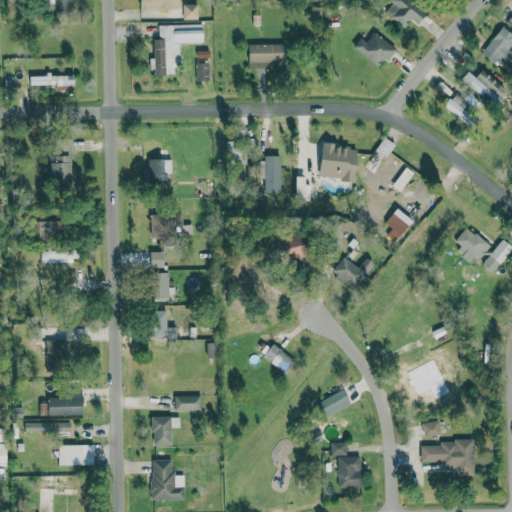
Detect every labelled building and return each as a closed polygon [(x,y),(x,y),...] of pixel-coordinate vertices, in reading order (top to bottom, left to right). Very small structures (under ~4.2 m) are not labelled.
[(178,0),(139,0),(140,9),(179,9),(178,0)] [(417,24),(426,13),(409,0),(391,0),(382,11),(403,28),(410,19),(417,24)] [(198,19),(198,4),(183,4),(182,19),(198,19)] [(158,25),(158,39),(153,39),(154,75),(173,75),(173,66),(179,66),(179,43),(202,42),(202,24),(158,25)] [(494,63),(496,60),(509,70),(511,65),(511,53),(508,50),(511,44),(511,34),(501,26),(481,54),(494,63)] [(366,42),(360,37),(352,46),(378,68),(395,48),(375,31),(366,42)] [(247,44),(248,68),(285,67),(284,43),(247,44)] [(467,71),(460,80),(487,101),(501,83),(482,68),(475,77),(467,71)] [(56,85),(56,90),(73,90),(72,74),(29,75),(30,85),(56,85)] [(444,105),(469,127),(480,115),(455,92),(444,105)] [(412,173),(387,155),(390,150),(387,147),(390,142),(384,138),(368,160),(370,162),(365,169),(373,175),(377,170),(385,176),(378,185),(387,192),(392,186),(399,191),(412,173)] [(49,161),(49,182),(70,182),(72,140),(56,139),(55,161),(49,161)] [(319,178),(354,180),(355,145),(321,143),(319,178)] [(279,193),(280,155),(261,154),(260,179),(264,179),(263,192),(279,193)] [(148,158),(149,184),(167,184),(167,174),(171,174),(170,157),(148,158)] [(391,228),(386,235),(394,242),(412,220),(396,208),(385,223),(391,228)] [(150,237),(190,236),(190,225),(182,226),(181,213),(150,214),(150,237)] [(61,220),(34,220),(34,234),(61,235),(61,220)] [(451,243),(472,263),(488,246),(467,226),(451,243)] [(305,258),(304,237),(279,238),(280,259),(305,258)] [(511,249),(511,247),(501,239),(481,264),(493,273),(511,249)] [(77,261),(77,250),(40,251),(41,262),(77,261)] [(163,267),(163,251),(150,251),(150,268),(163,267)] [(366,257),(357,268),(343,257),(331,272),(353,290),(374,264),(366,257)] [(167,272),(153,273),(154,298),(168,297),(167,272)] [(166,311),(151,311),(151,338),(176,338),(176,327),(166,327),(166,311)] [(28,343),(42,341),(39,329),(27,331),(28,343)] [(67,372),(68,340),(46,339),(45,371),(67,372)] [(284,374),(295,362),(271,342),(261,354),(284,374)] [(217,343),(206,343),(206,358),(217,358),(217,343)] [(47,415),(82,415),(81,391),(75,391),(75,387),(60,388),(60,397),(47,398),(47,415)] [(350,405),(343,390),(319,400),(325,416),(350,405)] [(200,395),(173,396),(174,411),(200,410),(200,395)] [(178,417),(152,416),(151,445),(170,445),(171,427),(178,427),(178,417)] [(440,435),(437,420),(421,423),(423,437),(440,435)] [(24,433),(70,433),(70,422),(24,422),(24,433)] [(473,440),(440,440),(440,445),(420,446),(420,462),(436,462),(436,474),(474,473),(473,440)] [(346,455),(345,441),(330,442),(330,455),(346,455)] [(93,465),(93,445),(58,444),(58,464),(93,465)] [(362,488),(361,456),(337,456),(338,488),(362,488)] [(151,460),(150,499),(183,499),(183,475),(172,475),(172,460),(151,460)]
